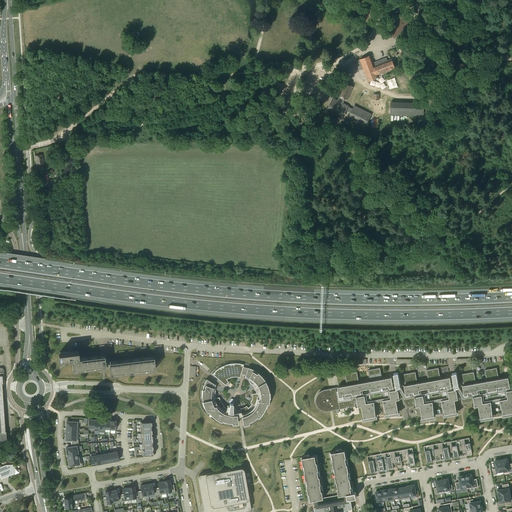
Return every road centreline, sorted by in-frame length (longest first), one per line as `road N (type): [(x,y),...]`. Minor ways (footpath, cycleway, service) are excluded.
road 1 (motorway): [(0,278),(274,311),(511,312)]
road 2 (motorway): [(511,296),(275,296),(0,263)]
road 3 (track): [(263,69),(295,112),(335,138),(362,184),(436,243),(511,184)]
road 4 (track): [(48,184),(70,166),(66,132),(136,73),(252,72),(267,0)]
road 5 (residential): [(511,346),(373,355),(187,345)]
road 6 (unclassified): [(287,67),(252,72),(228,105),(18,148)]
road 7 (track): [(335,61),(402,43),(434,56),(511,59)]
road 8 (residential): [(123,416),(60,415),(64,472),(88,469)]
